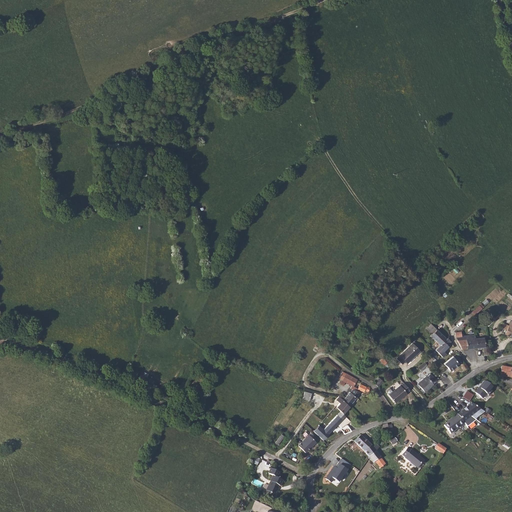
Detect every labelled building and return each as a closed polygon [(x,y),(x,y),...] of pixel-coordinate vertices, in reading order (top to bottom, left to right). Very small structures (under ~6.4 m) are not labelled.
[(428,328),(434,323),(430,320),(425,325),(428,328)] [(511,339),(511,328),(501,324),(499,329),(501,330),(500,334),(511,339)] [(440,343),(447,336),(437,326),(430,333),(440,343)] [(454,337),(460,349),(475,348),(475,338),(475,335),(461,336),(460,332),(454,332),(454,337)] [(434,350),(436,351),(438,349),(444,355),(448,351),(445,349),(450,344),(448,342),(452,339),(448,335),(447,336),(440,343),(434,349),(434,350)] [(475,338),(475,348),(482,348),(482,356),(488,356),(488,352),(488,344),(484,344),(484,338),(475,338)] [(395,355),(400,361),(404,358),(404,359),(411,353),(412,354),(420,348),(412,340),(395,355)] [(428,355),(434,361),(440,355),(436,351),(434,350),(428,355)] [(460,365),(454,357),(445,364),(451,372),(460,365)] [(419,365),(422,368),(429,362),(426,359),(419,365)] [(511,369),(509,368),(500,367),(498,376),(508,378),(511,378),(511,369)] [(345,371),(338,383),(342,385),(345,381),(353,385),(357,379),(345,371)] [(150,381),(150,378),(147,377),(148,372),(144,372),(142,380),(150,381)] [(424,392),(427,390),(426,386),(425,384),(433,377),(429,373),(425,376),(416,383),(424,392)] [(372,382),(376,384),(380,378),(376,375),(372,382)] [(427,390),(437,382),(433,377),(425,384),(426,386),(427,390)] [(404,381),(402,382),(402,381),(390,391),(397,399),(409,390),(408,389),(411,386),(406,379),(404,381)] [(485,380),(476,392),(484,398),(493,386),(485,380)] [(343,399),(350,407),(358,397),(356,395),(361,390),(362,390),(363,391),(364,389),(366,391),(367,390),(369,387),(365,385),(360,382),(357,387),(358,388),(357,390),(354,388),(351,391),(350,391),(343,399)] [(302,398),(308,401),(311,394),(305,391),(302,398)] [(463,397),(470,401),(473,395),(467,391),(463,397)] [(335,406),(341,411),(344,414),(350,407),(343,399),(339,396),(336,399),(339,402),(335,406)] [(470,403),(456,414),(466,427),(475,419),(484,411),(470,403)] [(319,424),(314,430),(323,440),(346,415),(344,414),(341,411),(324,428),(319,424)] [(442,426),(449,434),(458,427),(459,428),(464,424),(456,414),(449,420),(449,421),(442,426)] [(381,426),(382,427),(382,431),(383,432),(389,431),(391,437),(395,434),(393,431),(392,423),(389,423),(388,422),(381,423),(381,426)] [(344,434),(349,432),(352,430),(351,428),(349,424),(341,427),(344,434)] [(279,445),(284,435),(281,433),(276,443),(279,445)] [(296,445),(303,452),(314,441),(306,434),(296,445)] [(354,441),(355,442),(357,444),(358,445),(365,439),(360,435),(354,441)] [(358,445),(362,450),(365,453),(366,454),(364,456),(366,458),(367,456),(375,450),(372,446),(371,445),(365,439),(358,445)] [(434,448),(443,453),(445,449),(437,443),(434,448)] [(409,460),(415,452),(410,448),(410,449),(407,446),(401,453),(404,456),(409,460)] [(367,456),(372,462),(374,461),(379,467),(384,463),(375,450),(367,456)] [(409,460),(417,467),(424,459),(415,452),(409,460)] [(334,466),(326,478),(331,482),(334,479),(339,482),(351,465),(342,458),(336,467),(334,466)] [(412,466),(408,469),(413,474),(416,471),(412,466)] [(270,490),(275,493),(273,495),(278,498),(282,490),(281,490),(283,485),(285,486),(287,481),(277,476),(274,481),(276,482),(274,486),(272,485),(270,490)]
